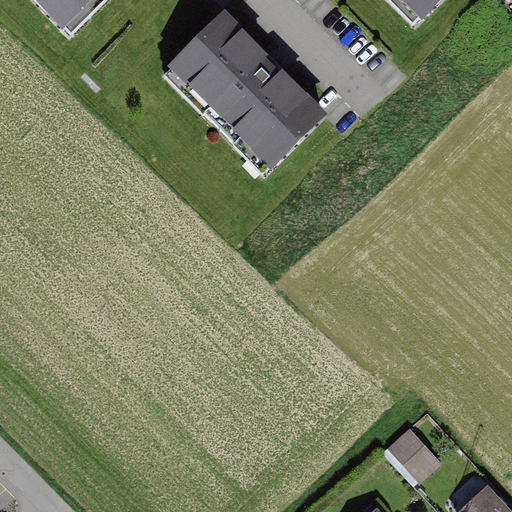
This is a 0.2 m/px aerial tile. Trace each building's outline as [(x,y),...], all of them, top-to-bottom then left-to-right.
[(33,0),(62,29),(90,0),(33,0)] [(403,0),(422,19),(441,0),(403,0)] [(235,147),(242,140),(271,168),(323,117),(282,76),(278,80),(261,63),(265,59),(224,18),(172,69),(211,108),(204,115),(235,147)] [(389,462),(406,478),(412,472),(418,478),(434,461),(412,439),(389,462)] [(507,511),(487,490),(461,511),(507,511)]
